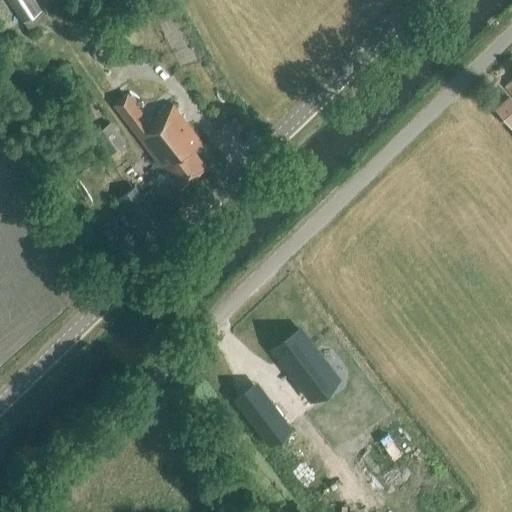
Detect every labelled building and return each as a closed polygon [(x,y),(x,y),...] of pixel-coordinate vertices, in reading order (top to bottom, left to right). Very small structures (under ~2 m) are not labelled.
[(9,0),(23,22),(40,11),(33,0),(9,0)] [(34,0),(41,12),(58,2),(56,0),(34,0)] [(149,122),(130,97),(127,94),(114,104),(165,172),(152,182),(157,189),(171,179),(178,189),(206,168),(192,150),(202,142),(173,105),(149,122)] [(109,156),(124,145),(110,126),(94,138),(109,156)] [(132,216),(149,203),(136,187),(119,199),(132,216)] [(293,324),(266,345),(300,389),(327,368),(293,324)] [(294,393),(299,390),(285,373),(283,374),(269,357),(255,367),(258,371),(249,378),(273,409),(288,398),(290,401),(297,397),(294,393)] [(245,415),(263,438),(284,423),(265,399),(245,415)] [(287,465),(306,452),(295,434),(277,448),(287,465)]
